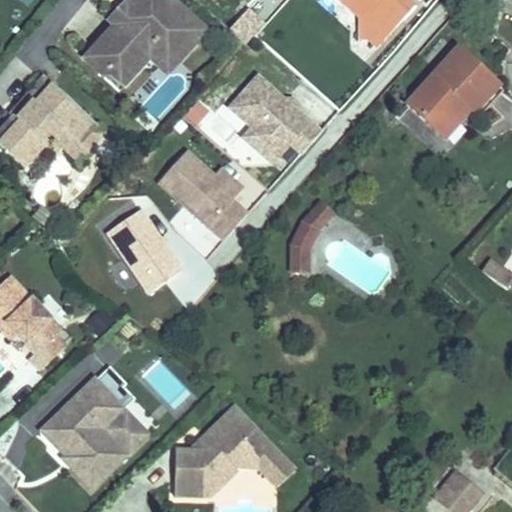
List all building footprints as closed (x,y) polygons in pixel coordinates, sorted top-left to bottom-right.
[(168,10),(162,4),(157,0),(135,0),(112,27),(84,57),(100,72),(107,71),(124,87),(150,59),(155,54),(179,52),(177,27),(169,21),(168,10)] [(135,0),(125,0),(106,21),(112,27),(135,0)] [(338,0),(358,17),(359,29),(369,29),(381,40),(412,6),(406,0),(338,0)] [(150,59),(168,75),(207,32),(176,5),(162,4),(168,10),(169,21),(177,27),(179,52),(155,54),(150,59)] [(246,45),(264,25),(252,14),(234,34),(246,45)] [(369,29),(359,29),(359,40),(367,40),(375,47),(381,40),(369,29)] [(433,131),(460,101),(473,113),(476,116),(501,89),(456,48),(404,105),(433,131)] [(284,110),(283,100),(258,77),(230,109),(281,155),(290,145),(301,155),(320,134),(293,109),(284,110)] [(95,126),(52,88),(35,106),(33,104),(18,121),(14,118),(0,133),(0,149),(23,169),(59,129),(78,145),(95,126)] [(284,110),(293,109),(292,100),(283,100),(284,110)] [(433,131),(446,143),(473,113),(460,101),(433,131)] [(104,134),(95,126),(78,145),(59,129),(41,149),(53,159),(61,150),(77,165),(104,134)] [(281,155),(252,129),(243,139),(272,165),(281,155)] [(224,242),(247,215),(232,202),(237,197),(214,177),(186,153),(158,185),(224,242)] [(220,170),(214,177),(237,197),(243,190),(220,170)] [(291,247),(290,273),(309,273),(309,251),(319,232),(333,216),(320,204),(302,224),(291,247)] [(182,272),(140,211),(107,234),(149,295),(182,272)] [(481,273),(495,282),(502,270),(489,261),(481,273)] [(511,282),(511,276),(502,270),(495,282),(507,290),(511,282)] [(9,278),(0,286),(0,330),(0,331),(6,325),(16,335),(34,355),(29,360),(40,372),(66,348),(63,345),(71,338),(62,328),(59,331),(9,278)] [(85,321),(95,337),(113,325),(103,310),(85,321)] [(6,325),(0,331),(10,341),(16,335),(6,325)] [(63,413),(48,428),(78,460),(71,467),(93,489),(147,436),(123,413),(135,401),(123,389),(127,385),(110,368),(94,382),(100,389),(69,419),(63,413)] [(94,382),(63,413),(69,419),(100,389),(94,382)] [(234,409),(204,437),(208,441),(203,446),(203,450),(175,449),(174,498),(210,498),(210,481),(230,462),(236,468),(238,469),(259,470),(277,489),(295,472),(234,409)] [(48,428),(43,432),(68,458),(65,460),(71,467),(78,460),(48,428)] [(315,436),(307,443),(325,462),(332,455),(315,436)] [(208,441),(204,437),(191,450),(203,450),(203,446),(208,441)] [(210,481),(210,498),(213,498),(238,474),(238,469),(236,468),(230,462),(210,481)] [(483,496),(456,474),(435,499),(451,511),(462,511),(468,505),(472,509),(483,496)]
